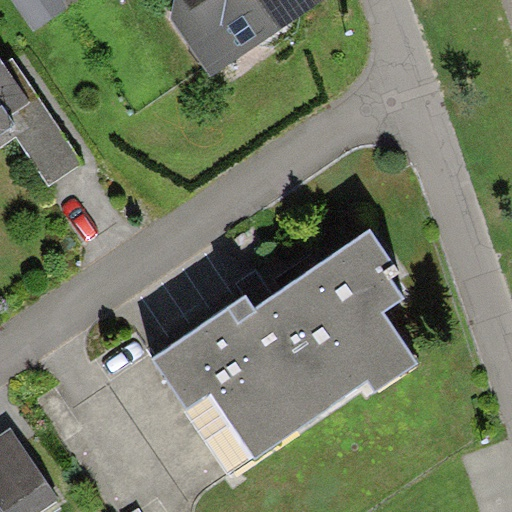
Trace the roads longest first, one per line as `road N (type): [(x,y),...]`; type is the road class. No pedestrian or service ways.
road 1 (residential): [(0,351),(358,107),(410,87)]
road 2 (residential): [(410,87),(511,380)]
